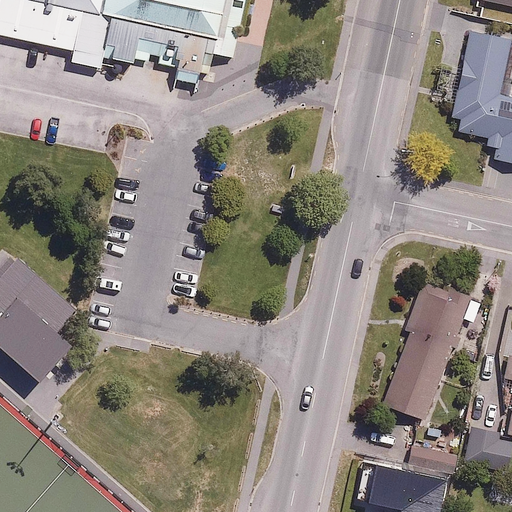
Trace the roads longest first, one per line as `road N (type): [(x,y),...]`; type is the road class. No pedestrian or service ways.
road 1 (tertiary): [(290,511),(357,194)]
road 2 (tertiary): [(357,194),(399,0)]
road 3 (residential): [(511,227),(357,194)]
